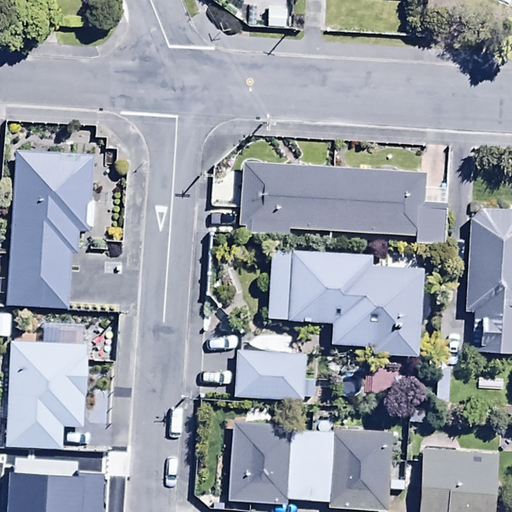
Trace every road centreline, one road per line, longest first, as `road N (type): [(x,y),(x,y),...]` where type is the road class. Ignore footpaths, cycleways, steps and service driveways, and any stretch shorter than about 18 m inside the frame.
road 1 (residential): [(154,511),(178,81)]
road 2 (residential): [(511,102),(178,81)]
road 3 (residential): [(178,81),(0,71)]
